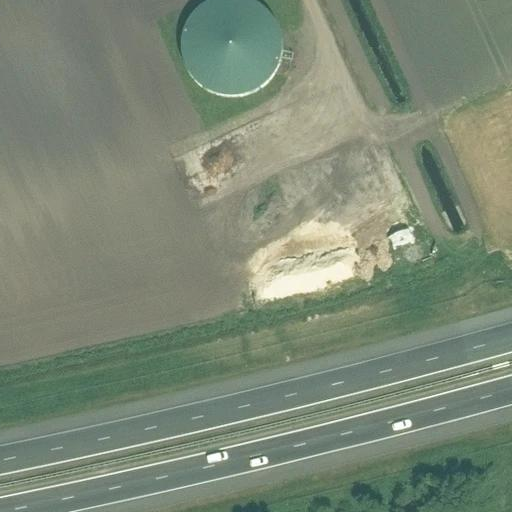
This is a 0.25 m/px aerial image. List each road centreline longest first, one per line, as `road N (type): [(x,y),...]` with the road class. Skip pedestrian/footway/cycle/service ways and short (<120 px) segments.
road 1 (motorway): [(511,339),(0,461)]
road 2 (motorway): [(7,511),(511,391)]
road 3 (unclassified): [(310,0),(394,184)]
road 4 (unknown): [(335,56),(295,88),(182,125)]
